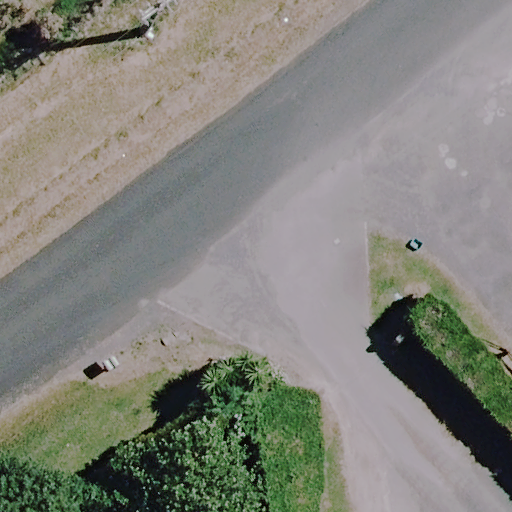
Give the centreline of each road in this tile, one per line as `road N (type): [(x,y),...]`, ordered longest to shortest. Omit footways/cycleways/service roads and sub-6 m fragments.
road 1 (residential): [(0,339),(344,85)]
road 2 (residential): [(344,85),(511,278)]
road 3 (residential): [(344,85),(460,0)]
